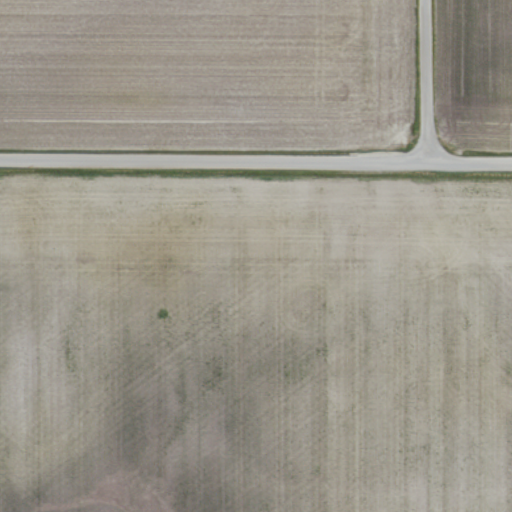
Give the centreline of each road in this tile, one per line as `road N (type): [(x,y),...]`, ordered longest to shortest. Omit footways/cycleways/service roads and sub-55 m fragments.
road 1 (residential): [(511,164),(0,161)]
road 2 (residential): [(422,164),(420,0)]
